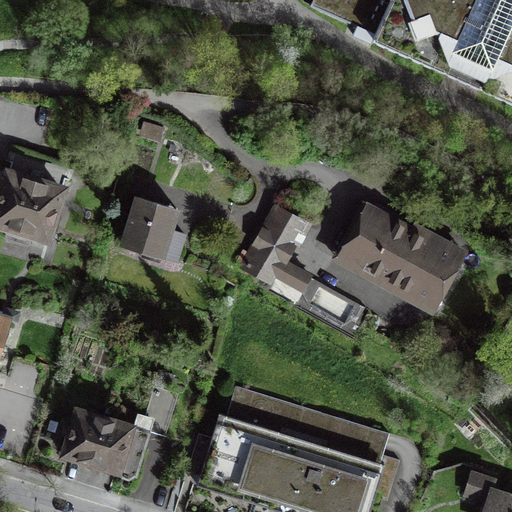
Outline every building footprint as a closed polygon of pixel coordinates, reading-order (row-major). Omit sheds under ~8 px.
[(511,0),(314,0),(313,4),(377,33),(374,39),(511,99),(511,0)] [(164,127),(147,122),(144,134),(161,139),(164,127)] [(182,153),(156,147),(149,166),(176,176),(182,153)] [(32,232),(47,237),(62,189),(0,170),(0,222),(9,226),(6,236),(28,243),(32,232)] [(123,242),(161,255),(175,214),(137,201),(123,242)] [(366,201),(335,256),(434,310),(472,242),(421,214),(414,227),(366,201)] [(241,267),(296,298),(309,276),(283,262),(306,221),(275,204),(241,267)] [(0,351),(2,352),(12,321),(11,320),(12,316),(0,312),(0,351)] [(235,385),(225,418),(311,444),(379,465),(389,431),(235,385)] [(137,476),(151,431),(77,408),(63,454),(119,471),(122,477),(129,479),(135,476),(137,476)] [(208,474),(294,501),(311,444),(225,418),(208,474)] [(364,511),(379,465),(311,444),(294,501),(330,511),(364,511)] [(511,511),(511,495),(492,489),(496,479),(474,472),(467,494),(488,501),(484,511),(511,511)]
